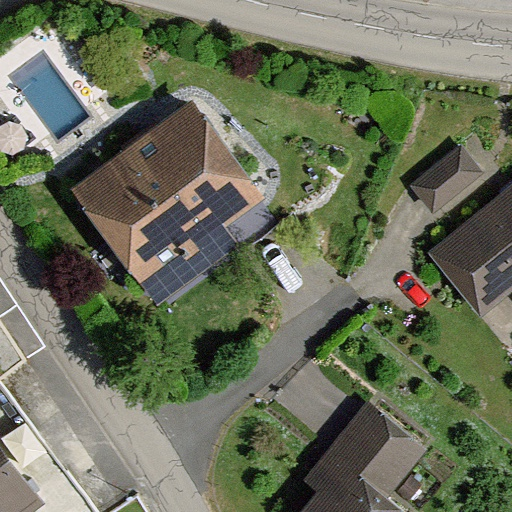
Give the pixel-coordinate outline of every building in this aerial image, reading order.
[(256,202),(177,96),(49,190),(128,297),(256,202)] [(439,217),(483,182),(464,158),(419,193),(439,217)] [(511,199),(504,206),(436,260),(453,281),(475,308),(506,283),(511,289),(511,199)] [(0,387),(0,452),(29,493),(43,511),(91,511),(1,387),(0,387)] [(328,450),(343,461),(384,493),(424,442),(368,399),(328,450)] [(0,511),(1,511),(29,493),(0,452),(0,511)] [(343,461),(303,511),(407,511),(384,493),(343,461)] [(43,511),(29,493),(1,511),(43,511)]
